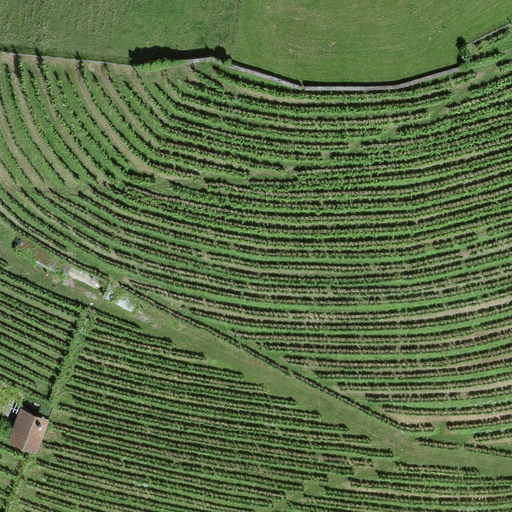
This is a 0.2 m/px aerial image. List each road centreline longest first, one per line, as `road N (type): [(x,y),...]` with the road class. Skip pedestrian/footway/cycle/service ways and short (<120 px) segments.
road 1 (track): [(511,467),(410,448),(27,268),(0,241)]
road 2 (track): [(0,187),(60,191),(294,170),(430,118),(511,57)]
